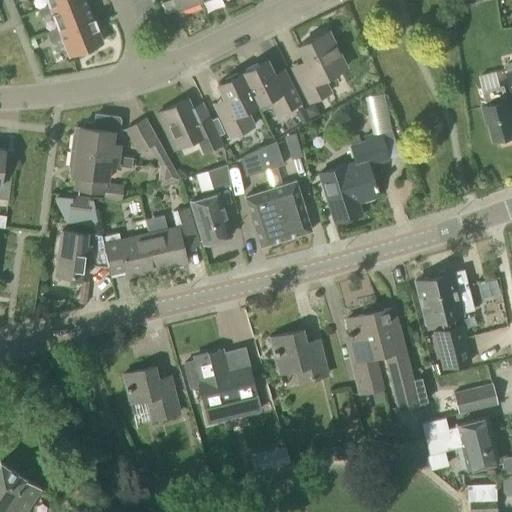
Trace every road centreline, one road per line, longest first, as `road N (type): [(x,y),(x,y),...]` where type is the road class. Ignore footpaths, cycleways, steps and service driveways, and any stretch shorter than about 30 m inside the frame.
road 1 (tertiary): [(0,348),(325,268),(511,209)]
road 2 (residential): [(149,75),(302,0)]
road 3 (residential): [(0,99),(109,88),(149,75)]
